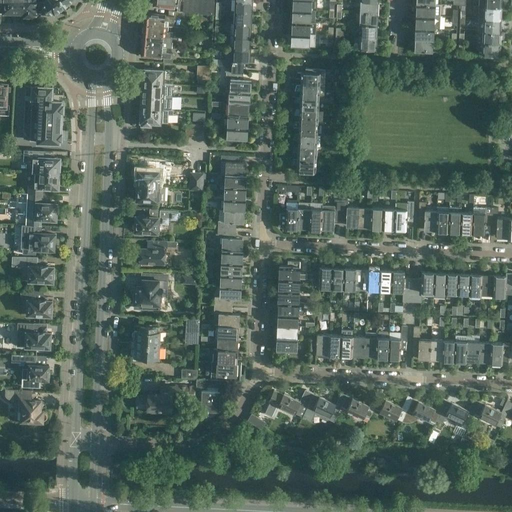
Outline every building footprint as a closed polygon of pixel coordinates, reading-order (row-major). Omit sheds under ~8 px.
[(12,12),(12,0),(0,0),(0,7),(3,7),(3,12),(5,12),(5,13),(10,13),(10,12),(12,12)] [(24,12),(24,0),(12,0),(12,12),(18,12),(18,13),(22,14),(22,12),(24,12)] [(36,13),(36,0),(24,0),(24,12),(24,15),(33,16),(33,13),(36,13)] [(36,0),(36,13),(37,13),(37,12),(51,12),(53,11),(54,13),(63,6),(65,10),(70,6),(68,3),(71,0),(36,0)] [(213,15),(213,0),(174,0),(175,5),(177,5),(177,11),(182,12),(213,15)] [(252,12),(253,0),(244,0),(234,0),(234,12),(252,12)] [(292,0),(293,9),(311,10),(317,11),(316,0),(292,0)] [(378,13),(378,1),(360,0),(360,12),(378,13)] [(434,16),(434,4),(416,3),(416,15),(434,16)] [(501,19),(502,7),(484,6),(483,18),(501,19)] [(311,10),(293,9),(292,22),(310,22),(311,10)] [(252,24),(252,12),(234,12),(234,23),(252,24)] [(377,25),(378,13),(360,12),(359,25),(377,25)] [(144,23),(168,26),(168,20),(174,21),(174,16),(145,13),(145,17),(143,18),(143,21),(144,23)] [(433,28),(434,16),(416,15),(415,27),(433,28)] [(501,31),(501,19),(483,18),(483,30),(501,31)] [(316,23),(310,22),(292,22),(291,33),(309,34),(315,34),(316,23)] [(169,26),(168,26),(144,23),(144,25),(142,25),(142,30),(143,30),(143,34),(173,37),(173,32),(168,31),(169,26)] [(251,36),(252,24),(234,23),(233,36),(251,36)] [(377,37),(377,25),(359,25),(359,36),(377,37)] [(433,40),(433,28),(415,27),(415,39),(433,40)] [(500,43),(501,31),(483,30),(482,42),(500,43)] [(309,46),(309,34),(291,33),(291,45),(309,46)] [(172,47),(173,37),(143,34),(143,38),(141,38),(141,43),(142,44),(142,45),(166,47),(172,47)] [(251,48),(251,36),(233,36),(233,47),(251,48)] [(376,49),(377,37),(359,36),(358,48),(376,49)] [(432,52),(433,40),(415,39),(414,51),(432,52)] [(500,55),(500,43),(482,42),(481,54),(500,55)] [(165,52),(166,47),(142,45),(142,46),(140,47),(140,50),(142,52),(141,52),(140,55),(141,55),(166,58),(166,63),(173,63),(174,58),(171,58),(171,52),(165,52)] [(250,61),(251,48),(233,47),(232,55),(230,55),(230,59),(226,59),(225,66),(231,66),(243,67),(243,60),(250,61)] [(143,77),(142,82),(164,83),(165,70),(145,69),(145,68),(144,68),(144,69),(143,69),(140,69),(140,77),(143,77)] [(211,80),(211,72),(197,71),(197,79),(211,80)] [(251,79),(249,79),(243,78),(243,72),(231,71),(231,72),(226,72),(225,90),(230,90),(249,91),(249,83),(250,83),(251,79)] [(300,83),(300,84),(319,85),(319,78),(320,78),(320,73),(320,72),(301,71),(301,72),(297,72),(297,71),(295,77),(296,77),(296,75),(301,75),(301,77),(300,83)] [(164,95),(164,83),(142,82),(142,87),(141,87),(140,94),(164,95)] [(8,90),(8,83),(0,83),(0,121),(3,121),(3,105),(9,105),(10,91),(8,90)] [(319,85),(300,84),(297,84),(296,83),(295,89),(296,87),(301,88),(301,89),(300,89),(300,96),(319,97),(324,98),(324,85),(319,85)] [(29,141),(59,143),(60,140),(62,140),(62,132),(60,132),(61,122),(61,112),(63,112),(63,104),(61,104),(62,101),(52,100),(52,98),(52,87),(32,86),(32,87),(29,141)] [(248,103),(249,91),(230,90),(230,102),(248,103)] [(163,109),(164,95),(140,94),(140,102),(141,102),(141,108),(163,109)] [(319,103),(319,97),(300,96),(296,96),(294,102),(295,102),(295,100),(300,100),(300,102),(299,108),(299,109),(318,109),(318,103),(319,103)] [(248,115),(248,103),(230,102),(229,114),(248,115)] [(173,109),(163,109),(141,108),(141,121),(142,121),(142,124),(150,124),(150,122),(168,122),(168,114),(173,115),(173,109)] [(318,109),(299,109),(295,108),(294,114),(295,112),(300,112),(299,114),(299,121),(298,121),(318,122),(317,122),(318,118),(318,115),(318,110),(318,109)] [(247,127),(248,115),(229,114),(228,126),(247,127)] [(318,122),(298,121),(295,121),(294,121),(293,127),(294,127),(294,125),(299,125),(299,127),(298,133),(317,134),(317,130),(317,128),(318,122)] [(247,139),(247,127),(228,126),(228,137),(222,137),(222,144),(239,145),(240,139),(247,139)] [(317,134),(298,133),(294,133),(293,139),(293,137),(298,137),(298,139),(298,145),(297,145),(297,146),(317,147),(317,146),(316,146),(317,142),(317,140),(317,134)] [(317,147),(297,146),(294,146),(293,145),(292,151),(293,149),(298,150),(298,151),(297,151),(297,158),(316,159),(316,152),(317,147)] [(29,172),(39,172),(60,173),(60,164),(59,164),(59,158),(43,157),(43,151),(30,150),(29,172)] [(245,162),(239,162),(239,156),(221,155),(221,162),(227,162),(227,173),(245,174),(245,162)] [(316,159),(297,158),(293,158),(292,164),(292,162),(297,162),(297,164),(296,170),(296,171),(316,172),(316,171),(315,171),(316,165),(316,159)] [(136,180),(136,185),(163,186),(164,180),(160,180),(161,171),(149,171),(147,169),(143,169),(141,170),(138,170),(138,180),(136,180)] [(59,182),(60,173),(39,172),(39,181),(34,181),(34,186),(28,186),(28,193),(42,193),(42,187),(57,188),(58,182),(59,182)] [(244,186),(245,174),(227,173),(226,185),(244,186)] [(165,186),(163,186),(136,185),(136,189),(137,189),(137,200),(140,200),(142,202),(145,202),(147,200),(165,201),(165,186)] [(244,198),(244,186),(226,185),(225,197),(244,198)] [(287,191),(289,191),(295,192),(295,194),(299,194),(299,186),(287,185),(287,191)] [(56,210),(56,204),(41,203),(42,193),(28,193),(26,225),(41,226),(42,218),(57,219),(58,210),(56,210)] [(243,210),(244,198),(225,197),(225,209),(243,210)] [(340,221),(341,200),(334,200),(334,206),(322,205),(321,228),(334,228),(334,221),(340,221)] [(358,225),(358,207),(347,206),(348,200),(341,200),(340,221),(346,221),(346,225),(358,225)] [(406,228),(407,221),(413,221),(414,201),(407,201),(407,209),(395,209),(394,227),(406,228)] [(436,229),(437,210),(425,210),(426,202),(419,201),(418,221),(424,222),(424,229),(436,229)] [(322,209),(322,205),(322,204),(310,203),(310,208),(309,227),(321,228),(322,209)] [(448,230),(449,211),(449,207),(437,206),(437,210),(436,229),(448,230)] [(297,227),(298,208),(286,207),(285,226),(297,227)] [(370,226),(371,207),(358,207),(358,225),(370,226)] [(382,227),(383,208),(371,207),(370,226),(382,227)] [(484,231),(485,225),(491,225),(491,207),(485,207),(473,207),(473,212),(472,231),(484,231)] [(509,237),(510,218),(498,217),(498,207),(491,207),(491,225),(497,225),(496,236),(509,237)] [(309,227),(310,208),(298,208),(297,227),(309,227)] [(394,227),(395,209),(383,208),(382,227),(394,227)] [(157,223),(163,224),(168,224),(168,218),(177,219),(178,217),(180,217),(180,212),(178,211),(178,210),(154,209),(154,210),(154,215),(153,215),(153,216),(144,216),(144,215),(138,214),(138,216),(136,216),(136,223),(134,224),(134,229),(135,230),(135,231),(137,231),(142,232),(143,231),(148,231),(149,233),(154,233),(155,232),(159,232),(159,231),(157,231),(157,223)] [(243,223),(243,210),(225,209),(224,221),(218,221),(218,228),(236,228),(236,222),(243,223)] [(460,230),(461,211),(449,211),(448,230),(460,230)] [(472,231),(473,212),(461,211),(460,230),(472,231)] [(41,233),(41,226),(26,225),(22,225),(22,232),(30,233),(29,248),(54,249),(54,248),(56,248),(56,241),(54,241),(54,234),(41,233)] [(242,238),(235,237),(235,231),(218,231),(217,237),(223,238),(223,249),(241,250),(242,238)] [(167,241),(151,240),(149,240),(149,246),(148,246),(148,248),(140,248),(140,262),(164,263),(165,247),(167,247),(167,241)] [(241,262),(241,250),(223,249),(222,261),(241,262)] [(37,256),(26,256),(13,256),(12,265),(31,266),(30,280),(53,281),(53,280),(54,279),(54,274),(53,272),(53,266),(47,266),(47,263),(44,263),(43,265),(37,265),(37,256)] [(240,274),(241,262),(222,261),(222,273),(240,274)] [(281,265),(280,278),(299,279),(299,266),(281,265)] [(333,267),(324,267),(324,265),(321,265),(321,267),(320,267),(319,281),(319,285),(332,286),(333,267)] [(343,286),(344,268),(333,267),(332,286),(343,286)] [(355,287),(356,268),(344,268),(343,286),(355,287)] [(367,288),(368,269),(356,268),(355,287),(367,288)] [(379,288),(380,270),(368,269),(367,288),(379,288)] [(391,289),(392,270),(380,270),(379,288),(391,289)] [(403,289),(404,278),(404,271),(392,270),(391,289),(403,289)] [(433,291),(434,272),(422,271),(421,278),(416,278),(415,290),(421,290),(421,296),(433,296),(433,291)] [(445,291),(446,273),(434,272),(433,291),(445,291)] [(143,286),(141,286),(136,286),(136,287),(138,287),(138,292),(135,292),(135,303),(142,303),(142,308),(145,308),(145,309),(152,309),(152,308),(159,309),(159,294),(166,295),(167,277),(163,277),(163,274),(150,273),(150,280),(143,279),(143,286)] [(240,286),(240,274),(222,273),(221,285),(240,286)] [(457,292),(458,273),(446,273),(445,291),(457,292)] [(469,292),(470,274),(458,273),(457,292),(469,292)] [(481,297),(481,293),(482,274),(470,274),(469,292),(469,296),(481,297)] [(493,294),(494,275),(482,274),(481,293),(493,294)] [(494,275),(493,294),(505,294),(505,288),(506,275),(494,275)] [(298,290),(299,279),(280,278),(279,290),(298,290)] [(239,298),(240,286),(221,285),(221,297),(215,296),(214,303),(232,304),(232,298),(239,298)] [(52,306),(52,300),(46,300),(46,297),(42,297),(43,291),(21,290),(21,296),(29,296),(28,314),(51,315),(51,314),(52,313),(52,308),(52,306)] [(298,302),(298,290),(279,290),(279,302),(298,302)] [(297,314),(298,302),(279,302),(278,314),(297,314)] [(238,314),(232,313),(232,307),(214,306),(214,313),(220,313),(219,325),(238,326),(238,314)] [(297,326),(297,314),(278,314),(278,326),(297,326)] [(187,318),(186,333),(199,334),(199,319),(187,318)] [(27,338),(27,346),(50,347),(50,346),(51,345),(51,340),(50,338),(50,332),(44,332),(44,329),(40,329),(40,331),(33,331),(31,331),(31,322),(18,322),(17,336),(27,338)] [(133,338),(133,340),(159,341),(160,326),(134,325),(134,331),(132,331),(132,338),(133,338)] [(237,338),(238,326),(219,325),(219,337),(237,338)] [(296,338),(297,326),(278,326),(277,338),(296,338)] [(198,344),(199,334),(186,333),(185,343),(198,344)] [(316,353),(328,353),(329,334),(317,334),(317,339),(316,353)] [(340,354),(341,335),(329,334),(328,353),(340,354)] [(352,354),(353,335),(341,335),(340,354),(352,354)] [(364,355),(365,336),(353,335),(352,354),(364,355)] [(466,360),(467,341),(467,336),(455,335),(455,340),(454,359),(466,360)] [(376,355),(377,336),(365,336),(364,355),(376,355)] [(388,356),(389,337),(377,336),(376,355),(388,356)] [(237,350),(237,338),(219,337),(218,349),(237,350)] [(400,357),(401,350),(406,350),(407,338),(401,338),(389,337),(388,356),(400,357)] [(295,351),(296,338),(277,338),(277,350),(295,351)] [(431,339),(419,339),(413,338),(412,357),(430,358),(431,339)] [(442,359),(443,340),(431,339),(430,358),(442,359)] [(158,358),(159,341),(133,340),(133,348),(132,348),(131,355),(132,355),(132,357),(143,357),(143,359),(151,359),(151,358),(158,358)] [(454,359),(455,340),(443,340),(442,359),(454,359)] [(478,360),(479,341),(467,341),(466,360),(478,360)] [(490,361),(491,342),(479,341),(478,360),(490,361)] [(503,342),(491,342),(490,361),(502,361),(503,347),(503,342)] [(236,362),(237,350),(218,349),(217,361),(236,362)] [(36,364),(36,355),(15,354),(14,361),(29,362),(29,369),(24,369),(23,385),(39,386),(39,379),(48,380),(49,365),(36,364)] [(236,374),(236,362),(217,361),(217,372),(211,372),(211,375),(206,375),(206,379),(214,379),(229,380),(229,374),(236,374)] [(197,370),(182,369),(182,370),(183,370),(182,377),(182,378),(196,379),(197,370)] [(196,378),(196,386),(196,396),(195,410),(207,410),(207,411),(208,411),(208,410),(219,411),(220,393),(214,392),(214,379),(206,379),(196,378)] [(147,407),(147,409),(171,410),(171,409),(175,409),(175,401),(171,401),(172,395),(188,395),(189,385),(175,385),(175,386),(160,386),(160,394),(148,393),(148,395),(140,395),(137,397),(137,405),(139,407),(147,407)] [(22,410),(21,420),(42,421),(42,420),(43,420),(44,420),(45,419),(46,418),(47,417),(47,416),(47,415),(47,414),(46,414),(46,413),(45,413),(45,412),(44,412),(43,412),(43,410),(40,410),(41,400),(31,399),(32,391),(14,390),(14,398),(19,399),(19,410),(22,410)] [(308,405),(313,393),(306,390),(300,401),(283,393),(283,394),(274,390),(269,401),(264,411),(263,412),(272,417),(273,415),(278,405),(279,405),(278,405),(284,408),(302,416),(308,405)] [(341,407),(347,395),(341,392),(336,404),(313,393),(308,405),(336,418),(341,407)] [(374,408),(380,396),(374,394),(369,405),(347,395),(341,407),(369,420),(374,408)] [(402,421),(410,404),(413,398),(407,395),(402,407),(380,396),(374,408),(402,421)] [(437,420),(446,400),(446,399),(440,397),(435,408),(413,398),(410,404),(415,407),(413,412),(435,423),(437,420)] [(474,413),(479,401),(478,401),(474,399),(474,398),(468,410),(450,402),(446,400),(437,420),(443,423),(447,414),(468,424),(474,413)] [(501,426),(507,414),(511,402),(507,400),(501,411),(479,401),(474,413),(501,426)] [(260,429),(264,422),(252,414),(247,421),(260,429)]
